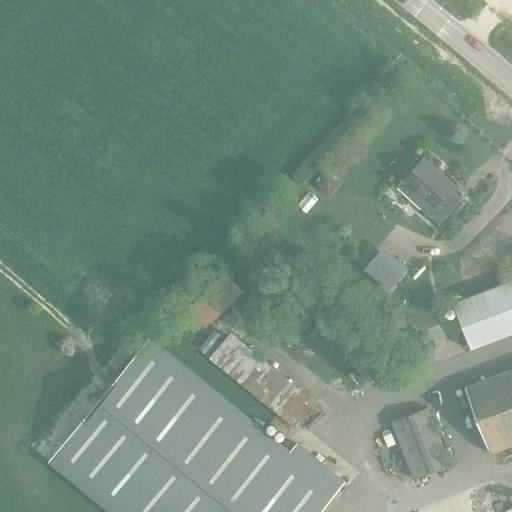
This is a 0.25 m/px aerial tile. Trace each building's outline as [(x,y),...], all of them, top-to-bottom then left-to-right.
[(424,158),(397,187),(439,226),(463,200),(452,189),(455,186),(424,158)] [(327,172),(316,184),(329,195),(339,183),(327,172)] [(389,291),(409,268),(384,247),(365,270),(389,291)] [(191,308),(205,324),(240,290),(226,275),(191,308)] [(471,349),(511,333),(511,281),(453,304),(471,349)] [(233,332),(210,357),(296,428),(296,429),(297,429),(319,402),(233,332)] [(348,354),(370,380),(373,383),(390,366),(371,346),(365,339),(348,354)] [(152,345),(57,461),(119,511),(314,511),(334,488),(332,486),(339,477),(299,444),(292,452),(289,456),(152,345)] [(511,369),(465,388),(491,453),(511,445),(511,369)] [(412,482),(442,470),(451,467),(428,409),(390,423),(391,429),(412,482)]
